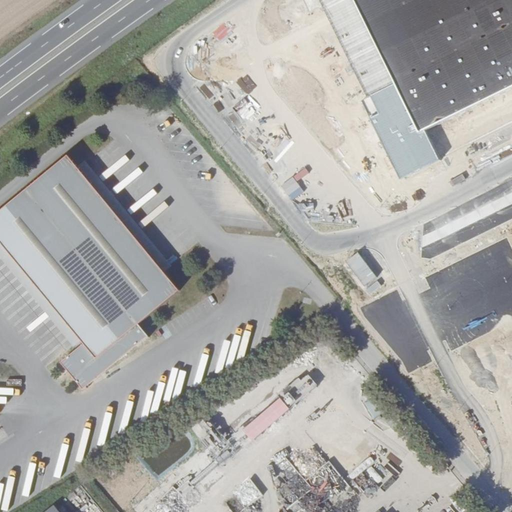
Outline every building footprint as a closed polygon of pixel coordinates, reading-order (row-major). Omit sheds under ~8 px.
[(511,88),(511,0),(318,0),(404,178),(441,160),(427,129),(511,88)] [(102,370),(105,374),(151,336),(151,337),(153,336),(142,323),(184,289),(168,271),(81,165),(72,154),(0,213),(0,237),(84,342),(86,344),(65,361),(85,384),(102,370)] [(168,271),(176,264),(174,262),(89,159),(81,165),(168,271)] [(77,348),(84,342),(0,237),(0,251),(75,345),(77,348)] [(93,384),(105,374),(102,370),(85,384),(88,388),(94,384),(93,384)]
